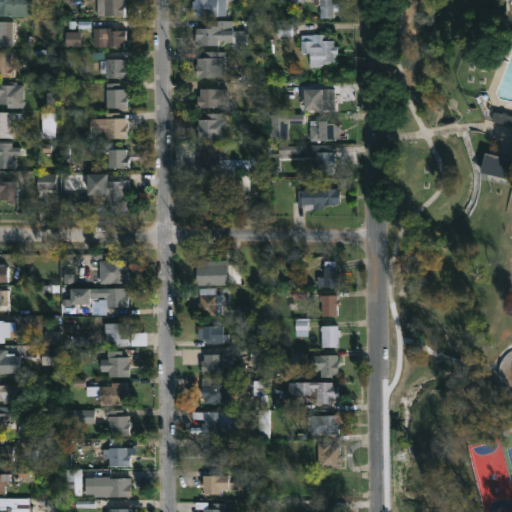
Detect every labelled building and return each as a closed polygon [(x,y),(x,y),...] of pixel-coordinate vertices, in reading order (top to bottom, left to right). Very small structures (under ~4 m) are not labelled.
[(0,0),(32,0),(32,15),(0,15),(0,0)] [(123,0),(123,4),(125,4),(125,16),(96,16),(96,0),(123,0)] [(225,0),(225,15),(195,16),(195,8),(192,8),(192,0),(225,0)] [(333,0),(333,1),(337,1),(337,10),(333,10),(334,17),(319,17),(319,4),(314,4),(313,0),(333,0)] [(102,26),(112,27),(112,30),(127,30),(127,41),(124,41),(124,46),(93,46),(93,28),(77,29),(77,20),(102,20),(102,26)] [(228,20),(228,30),(246,30),(246,45),(240,45),(240,49),(230,49),(230,38),(218,38),(218,44),(199,44),(199,39),(196,39),(196,27),(206,27),(206,25),(217,25),(217,20),(228,20)] [(12,46),(0,46),(0,21),(12,21),(12,46)] [(325,33),(325,39),(334,38),(334,45),(337,45),(338,52),(333,53),(333,60),(327,61),(327,63),(320,64),(320,66),(310,66),(309,51),(299,52),(300,40),(312,39),(312,37),(317,37),(317,33),(325,33)] [(0,50),(10,51),(10,65),(13,65),(13,76),(0,76),(0,50)] [(220,50),(220,57),(224,57),(223,76),(196,75),(196,57),(204,57),(204,51),(220,50)] [(124,65),(124,66),(127,66),(127,76),(104,77),(104,72),(99,72),(99,60),(124,58),(124,65)] [(0,81),(16,81),(15,84),(23,84),(22,98),(24,100),(22,107),(7,106),(7,104),(0,104),(0,81)] [(119,82),(119,89),(126,89),(126,95),(128,95),(128,107),(106,107),(106,82),(119,82)] [(226,89),(226,109),(196,107),(195,96),(198,96),(198,88),(226,89)] [(335,89),(335,94),(339,94),(339,100),(335,100),(335,109),(321,109),(321,96),(315,96),(316,89),(335,89)] [(22,118),(22,120),(17,120),(17,130),(14,130),(14,137),(0,137),(0,111),(22,112),(22,118)] [(511,115),(511,125),(492,120),(494,111),(511,115)] [(118,117),(125,117),(125,124),(127,124),(127,138),(106,137),(106,129),(97,129),(97,118),(105,118),(105,112),(118,112),(118,117)] [(226,113),(226,138),(197,137),(196,125),(197,125),(197,119),(204,119),(204,113),(226,113)] [(58,114),(44,114),(44,139),(58,139),(58,114)] [(289,139),(268,139),(268,114),(304,114),(304,123),(289,123),(289,139)] [(326,120),(326,122),(334,122),(334,124),(338,124),(339,128),(334,128),(334,140),(304,140),(304,133),(309,133),(309,120),(326,120)] [(0,141),(9,141),(12,142),(12,146),(19,146),(19,154),(13,154),(12,159),(16,159),(16,168),(0,167),(0,141)] [(219,153),(219,162),(215,162),(215,170),(207,170),(207,163),(201,162),(200,157),(197,157),(197,146),(204,146),(205,143),(224,143),(224,153),(219,153)] [(126,149),(126,156),(129,156),(129,167),(107,167),(107,149),(126,149)] [(331,151),(331,154),(333,154),(333,156),(334,156),(334,165),(332,165),(332,175),(315,175),(314,158),(315,158),(315,151),(331,151)] [(511,159),(511,179),(480,172),(485,152),(511,159)] [(57,175),(39,175),(39,190),(57,191),(57,175)] [(16,192),(16,205),(6,204),(6,199),(0,198),(0,177),(16,177),(16,192)] [(122,178),(122,179),(130,179),(130,190),(125,190),(125,195),(130,195),(130,210),(90,211),(90,206),(77,207),(77,194),(88,194),(88,180),(119,181),(119,178),(122,178)] [(220,181),(220,204),(209,204),(209,207),(198,206),(198,195),(202,195),(202,190),(197,190),(197,179),(220,181)] [(336,188),(336,189),(340,189),(340,202),(337,202),(337,205),(324,205),(324,209),(313,209),(305,212),(305,206),(297,206),(297,190),(336,188)] [(125,260),(125,268),(126,268),(127,278),(123,278),(123,282),(99,283),(99,260),(125,260)] [(228,284),(196,284),(196,260),(228,260),(228,284)] [(334,261),(335,267),(337,267),(337,272),(338,272),(339,287),(317,289),(316,277),(324,277),(324,260),(334,261)] [(9,266),(0,265),(0,283),(8,284),(9,266)] [(125,287),(125,294),(128,294),(128,307),(106,307),(106,296),(98,296),(98,299),(89,299),(89,288),(125,287)] [(216,294),(221,294),(221,314),(200,315),(200,311),(196,311),(196,301),(199,301),(197,288),(216,287),(216,294)] [(0,312),(10,312),(10,291),(0,290),(0,312)] [(336,295),(336,300),(339,300),(339,304),(336,304),(336,315),(321,315),(320,295),(336,295)] [(7,325),(7,327),(10,327),(10,335),(4,334),(3,343),(0,343),(0,322),(7,322),(7,325)] [(126,332),(127,332),(127,335),(129,335),(129,345),(109,346),(109,340),(105,341),(104,323),(126,323),(126,332)] [(224,326),(224,334),(226,334),(226,340),(224,340),(224,343),(206,343),(205,339),(197,339),(197,329),(204,329),(204,326),(224,326)] [(338,326),(338,330),(340,330),(338,347),(322,347),(322,331),(320,331),(320,327),(321,326),(338,326)] [(60,364),(41,364),(41,347),(60,348),(60,364)] [(7,351),(7,353),(14,353),(14,355),(19,355),(20,374),(0,374),(0,350),(7,350),(7,351)] [(121,355),(121,357),(128,357),(127,364),(130,364),(129,375),(104,375),(105,357),(107,357),(107,351),(121,351),(121,355)] [(223,372),(201,372),(200,360),(204,360),(203,354),(222,354),(223,372)] [(337,363),(338,374),(332,374),(332,376),(320,376),(320,368),(312,368),(312,355),(339,354),(340,363),(337,363)] [(224,385),(224,388),(223,388),(222,402),(203,402),(203,396),(201,396),(202,377),(223,377),(224,385)] [(332,380),(332,385),(337,385),(337,397),(332,397),(332,402),(316,402),(316,399),(310,393),(288,393),(288,381),(332,380)] [(126,382),(127,404),(98,405),(98,396),(86,396),(86,386),(109,385),(109,383),(126,382)] [(0,384),(17,384),(17,403),(3,403),(3,399),(0,399),(0,384)] [(121,412),(121,415),(128,415),(128,421),(131,421),(130,432),(127,432),(127,434),(109,434),(109,420),(107,420),(109,409),(121,409),(121,412)] [(6,421),(6,430),(0,430),(0,411),(14,411),(14,422),(6,421)] [(232,412),(232,417),(238,417),(237,430),(223,431),(223,434),(201,433),(201,423),(204,423),(204,419),(203,419),(203,411),(232,412)] [(81,424),(95,423),(95,412),(81,412),(81,424)] [(340,415),(340,420),(344,420),(345,428),(341,428),(341,434),(312,434),(312,431),(308,431),(308,416),(340,415)] [(330,441),(330,444),(340,444),(340,453),(344,453),(344,460),(341,460),(341,466),(318,467),(317,441),(330,441)] [(0,444),(4,444),(4,442),(12,444),(11,461),(0,460),(0,444)] [(224,446),(224,462),(205,462),(205,450),(201,450),(202,445),(224,444),(224,446)] [(130,447),(129,454),(133,454),(132,466),(110,466),(111,465),(103,464),(104,448),(110,449),(110,447),(130,447)] [(229,480),(229,488),(221,488),(221,493),(202,493),(202,486),(200,486),(200,482),(202,482),(202,474),(229,474),(229,480)] [(108,475),(108,477),(130,477),(129,496),(92,496),(92,493),(84,493),(84,476),(108,475)] [(0,494),(9,494),(9,476),(0,476),(0,494)] [(333,492),(333,477),(296,477),(296,501),(340,501),(340,492),(333,492)] [(0,511),(0,497),(27,498),(27,506),(31,506),(31,511),(0,511)] [(64,511),(64,500),(50,500),(50,511),(64,511)] [(223,502),(223,507),(228,507),(228,511),(202,511),(203,508),(209,508),(209,502),(223,502)]
